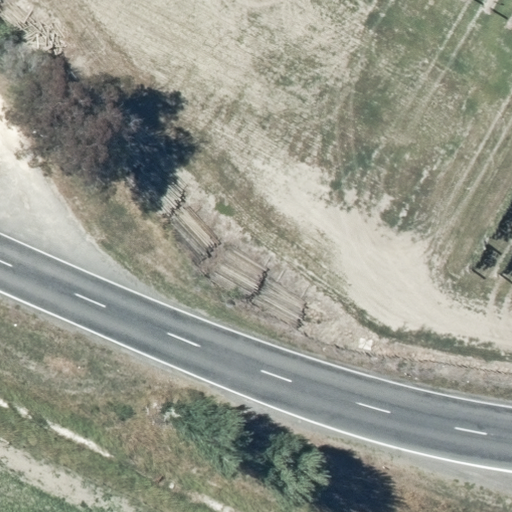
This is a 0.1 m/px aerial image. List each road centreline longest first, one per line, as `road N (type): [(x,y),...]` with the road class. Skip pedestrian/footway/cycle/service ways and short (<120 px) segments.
road 1 (tertiary): [(511,419),(450,414),(256,361),(0,253)]
road 2 (unknown): [(199,339),(0,108)]
